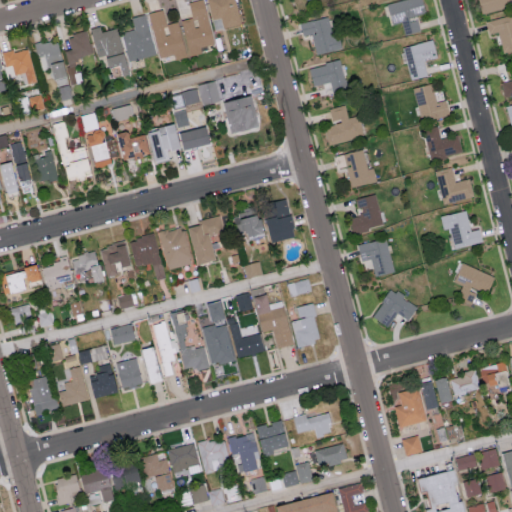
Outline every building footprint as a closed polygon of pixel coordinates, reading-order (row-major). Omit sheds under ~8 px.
[(189,55),(202,53),(200,46),(212,44),(203,0),(196,0),(188,2),(191,17),(182,19),(189,55)] [(207,0),(211,19),(220,18),(222,27),(240,24),(235,0),(207,0)] [(398,0),(386,3),(391,24),(401,22),(404,35),(420,31),(416,16),(425,14),(421,0),(398,0)] [(149,12),(158,57),(173,54),(174,59),(185,57),(178,21),(165,23),(163,9),(149,12)] [(127,61),(155,54),(145,14),(130,17),(133,29),(120,32),(127,61)] [(502,52),(511,49),(511,14),(485,20),(488,33),(497,31),(502,52)] [(299,22),(302,35),(311,33),(315,54),(339,49),(332,15),(299,22)] [(104,55),(109,77),(126,73),(117,27),(100,31),(99,26),(90,28),(96,57),(104,55)] [(33,44),(40,70),(49,68),(52,80),(66,76),(55,38),(33,44)] [(436,57),(432,40),(402,46),(409,79),(426,76),(423,60),(436,57)] [(4,66),(11,64),(13,75),(21,73),(24,84),(35,81),(27,47),(1,53),(4,66)] [(329,82),(331,92),(347,88),(341,60),(308,66),(312,85),(329,82)] [(511,93),(511,79),(501,81),(503,96),(511,93)] [(201,105),(219,100),(214,80),(196,85),(201,105)] [(412,88),(421,122),(448,114),(444,99),(436,102),(431,83),(412,88)] [(71,98),(68,84),(55,87),(58,100),(71,98)] [(181,91),(184,104),(198,101),(195,88),(181,91)] [(27,96),(29,110),(42,108),(41,94),(27,96)] [(222,101),(228,132),(256,127),(250,96),(222,101)] [(362,136),(358,115),(347,117),(344,105),(329,108),(332,125),(324,127),(327,143),(362,136)] [(64,182),(88,177),(82,147),(66,150),(64,136),(66,136),(63,120),(52,123),(64,182)] [(152,162),(168,159),(166,150),(178,148),(173,123),(159,126),(160,129),(146,132),(152,162)] [(208,143),(203,126),(177,133),(181,150),(208,143)] [(423,129),(429,160),(461,153),(458,134),(439,138),(437,126),(423,129)] [(120,160),(147,155),(143,134),(127,137),(126,130),(115,133),(120,160)] [(108,164),(102,133),(87,136),(93,167),(108,164)] [(9,143),(18,181),(28,178),(20,141),(9,143)] [(43,151),(43,153),(33,155),(38,182),(56,178),(51,149),(43,151)] [(372,167),(366,168),(362,149),(333,155),(336,168),(345,166),(350,186),(375,181),(372,167)] [(15,192),(11,162),(0,163),(0,171),(2,193),(15,192)] [(473,196),(468,178),(454,181),(451,166),(434,171),(443,204),(473,196)] [(354,198),(357,212),(348,215),(352,232),(382,225),(375,193),(354,198)] [(294,235),(285,198),(261,204),(271,241),(294,235)] [(237,212),(241,237),(259,234),(255,209),(237,212)] [(481,242),(479,228),(469,230),(466,210),(440,215),(442,229),(449,228),(453,247),(481,242)] [(199,219),(200,224),(187,227),(195,264),(213,260),(208,233),(222,230),(219,215),(199,219)] [(191,263),(182,225),(158,232),(167,269),(191,263)] [(128,239),(134,266),(151,263),(154,279),(163,277),(155,233),(128,239)] [(360,261),(370,259),(374,275),(393,271),(385,237),(356,244),(360,261)] [(129,264),(123,240),(98,247),(105,276),(117,273),(116,268),(129,264)] [(82,271),(84,281),(100,278),(94,251),(70,255),(73,273),(82,271)] [(71,285),(67,255),(57,256),(58,263),(42,266),(45,289),(71,285)] [(243,264),(246,277),(261,274),(259,261),(243,264)] [(453,281),(462,285),(457,298),(471,303),(477,289),(487,293),(494,276),(461,262),(453,281)] [(2,272),(6,293),(25,290),(24,282),(37,280),(35,266),(2,272)] [(291,295),(311,290),(308,278),(288,282),(291,295)] [(371,316),(387,327),(396,313),(407,320),(416,307),(390,289),(371,316)] [(133,305),(130,292),(116,296),(119,308),(133,305)] [(237,311),(251,308),(248,292),(234,295),(237,311)] [(282,300),(267,303),(265,293),(252,296),(261,332),(271,329),(275,347),(292,343),(282,300)] [(296,346),(319,340),(311,302),(295,306),(298,318),(290,320),(296,346)] [(14,325),(32,320),(28,303),(10,308),(14,325)] [(173,318),(182,371),(208,366),(204,344),(187,347),(182,319),(181,319),(180,312),(171,314),(171,319),(173,318)] [(176,338),(169,340),(164,320),(153,323),(163,365),(175,363),(172,352),(179,350),(176,338)] [(236,357),(262,351),(258,333),(241,337),(237,322),(228,324),(236,357)] [(134,340),(131,324),(109,328),(112,344),(134,340)] [(211,363),(232,360),(229,339),(208,343),(211,363)] [(48,345),(51,361),(62,358),(58,343),(48,345)] [(106,358),(103,345),(77,351),(80,363),(106,358)] [(160,380),(150,346),(139,349),(148,383),(160,380)] [(121,389),(142,383),(135,357),(114,362),(121,389)] [(482,387),(507,384),(503,362),(479,366),(482,387)] [(89,381),(91,396),(114,393),(110,363),(95,366),(97,380),(89,381)] [(71,380),(62,383),(64,389),(58,391),(61,406),(87,399),(79,365),(68,368),(71,380)] [(478,389),(475,371),(449,375),(452,393),(478,389)] [(28,378),(33,413),(55,410),(51,375),(28,378)] [(434,379),(437,403),(449,401),(445,377),(434,379)] [(423,409),(435,407),(431,381),(419,383),(423,409)] [(400,405),(393,406),(398,427),(424,420),(416,387),(397,392),(400,405)] [(292,416),(295,432),(313,429),(314,436),(332,432),(327,412),(305,417),(304,414),(292,416)] [(286,446),(280,420),(254,427),(262,456),(271,454),(270,450),(286,446)] [(226,438),(235,473),(256,468),(254,459),(258,458),(252,432),(226,438)] [(405,455),(421,451),(417,435),(400,439),(405,455)] [(196,444),(203,472),(229,465),(222,437),(196,444)] [(314,450),(318,466),(346,458),(342,442),(314,450)] [(171,472),(186,469),(187,473),(199,471),(193,443),(166,448),(171,472)] [(482,469),(499,465),(495,448),(478,452),(482,469)] [(511,449),(502,452),(511,504),(511,503),(511,449)] [(144,478),(153,475),(157,491),(172,488),(165,458),(157,460),(155,453),(139,457),(144,478)] [(458,470),(475,466),(472,453),(455,457),(458,470)] [(294,464),(299,483),(312,479),(307,461),(294,464)] [(110,469),(113,487),(138,483),(135,465),(110,469)] [(78,475),(86,505),(99,502),(100,503),(113,499),(105,468),(78,475)] [(281,473),(283,486),(298,484),(295,470),(281,473)] [(416,477),(419,491),(426,489),(430,509),(426,510),(425,511),(462,511),(460,501),(457,501),(451,470),(416,477)] [(489,493),(506,488),(500,471),(484,476),(489,493)] [(59,504),(72,501),(70,493),(79,491),(75,473),(52,479),(59,504)] [(462,481),(466,497),(480,493),(476,478),(462,481)] [(337,488),(344,511),(367,511),(364,501),(354,504),(351,495),(364,491),(361,481),(337,488)] [(188,489),(191,503),(207,499),(203,485),(188,489)] [(336,511),(333,493),(276,505),(277,511),(336,511)] [(495,511),(493,501),(467,506),(467,511),(495,511)]
